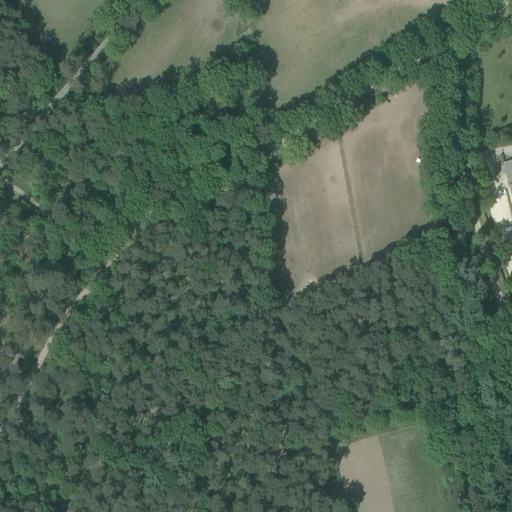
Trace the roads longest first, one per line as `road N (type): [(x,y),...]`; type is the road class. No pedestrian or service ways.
road 1 (track): [(5,427),(59,324),(129,245),(448,39)]
road 2 (track): [(448,39),(457,162),(489,269),(511,311)]
